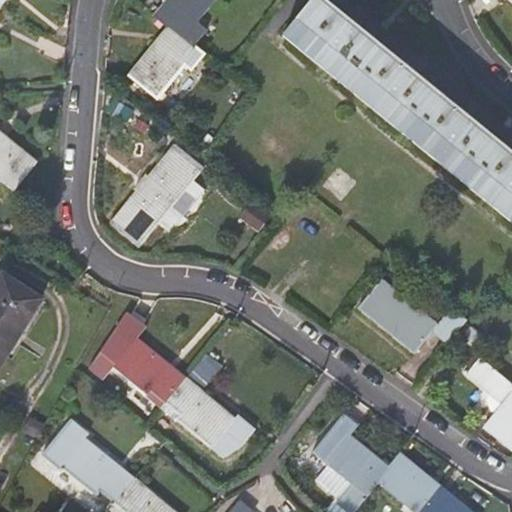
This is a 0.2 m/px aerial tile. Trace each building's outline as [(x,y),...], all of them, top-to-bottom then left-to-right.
[(173,0),(159,18),(172,29),(186,40),(217,0),(173,0)] [(511,219),(511,151),(458,108),(397,58),(344,15),(325,0),(315,0),(286,36),(511,219)] [(162,101),(201,52),(186,40),(172,29),(133,78),(162,101)] [(38,162),(0,131),(0,177),(4,181),(16,190),(38,162)] [(179,143),(116,224),(143,246),(207,165),(179,143)] [(11,275),(0,290),(0,374),(0,375),(51,301),(11,275)] [(457,336),(471,320),(452,305),(439,322),(385,280),(362,307),(417,351),(433,329),(452,344),(457,336)] [(114,367),(164,408),(188,378),(139,339),(147,326),(127,311),(90,367),(104,378),(114,367)] [(511,446),(511,380),(484,358),(471,376),(507,404),(489,427),(511,446)] [(235,416),(188,378),(164,408),(211,447),(223,456),(242,444),(256,426),(238,412),(235,416)] [(314,452),(370,496),(380,482),(392,468),(351,435),(359,425),(345,415),(314,452)] [(65,470),(114,510),(138,482),(88,442),(65,470)] [(380,482),(418,511),(420,511),(442,485),(403,454),(392,468),(380,482)] [(174,511),(138,482),(114,510),(116,511),(174,511)] [(475,511),(442,485),(420,511),(475,511)]
